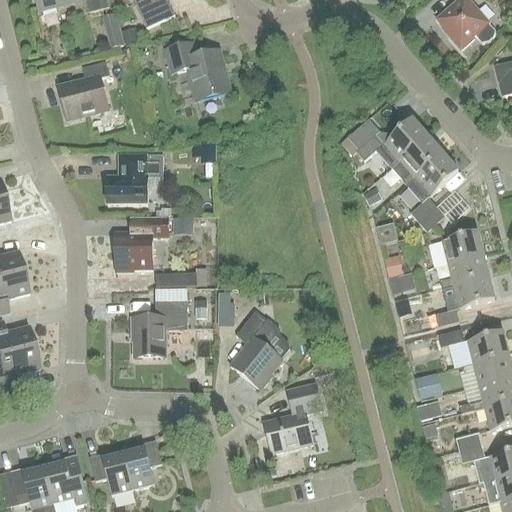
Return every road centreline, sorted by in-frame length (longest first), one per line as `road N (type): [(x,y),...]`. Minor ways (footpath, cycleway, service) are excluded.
road 1 (residential): [(77,394),(74,238),(25,128),(0,25)]
road 2 (residential): [(237,0),(252,21),(269,27),(318,13),(366,22),(478,149),(511,157)]
road 3 (residential): [(217,511),(208,439),(190,419),(77,394)]
